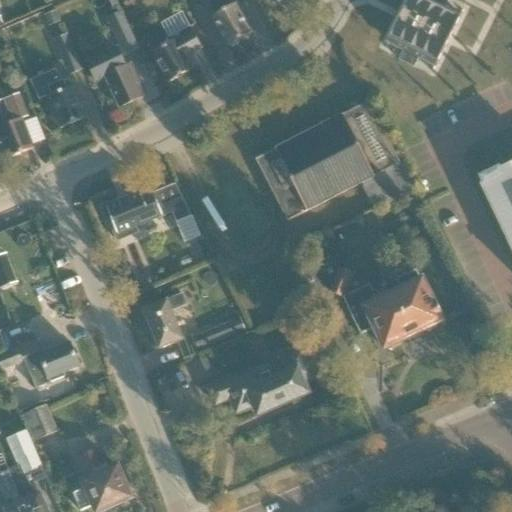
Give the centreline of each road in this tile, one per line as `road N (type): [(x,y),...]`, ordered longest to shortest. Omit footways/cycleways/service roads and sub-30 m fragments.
road 1 (residential): [(173,511),(49,182)]
road 2 (residential): [(49,182),(275,67),(310,40),(339,0)]
road 3 (tertiary): [(280,511),(495,419)]
road 4 (unknown): [(273,207),(272,232),(249,245),(235,241),(180,119)]
